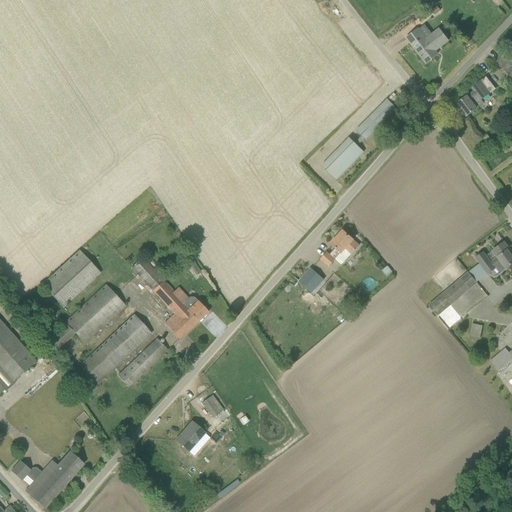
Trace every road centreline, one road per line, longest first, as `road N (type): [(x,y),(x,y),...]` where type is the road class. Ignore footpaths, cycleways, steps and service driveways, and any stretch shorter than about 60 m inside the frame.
road 1 (unclassified): [(70,511),(427,106)]
road 2 (unclassified): [(511,213),(427,106)]
road 3 (unclassified): [(427,106),(343,0)]
road 4 (unclassified): [(427,106),(511,19)]
